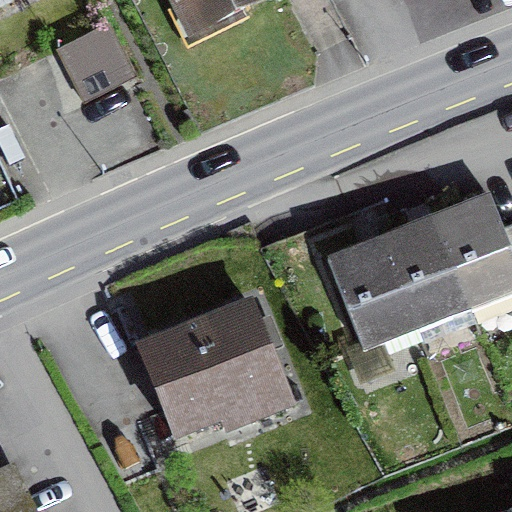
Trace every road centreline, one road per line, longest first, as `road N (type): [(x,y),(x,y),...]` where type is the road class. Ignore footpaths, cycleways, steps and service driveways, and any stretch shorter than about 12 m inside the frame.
road 1 (secondary): [(0,273),(413,99)]
road 2 (residential): [(0,326),(97,511)]
